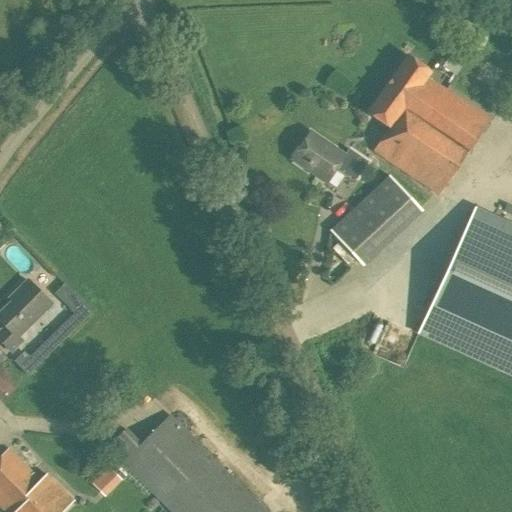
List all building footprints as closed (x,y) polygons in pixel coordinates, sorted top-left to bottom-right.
[(436,197),(490,118),(427,76),(430,72),(407,56),(367,112),(388,127),(372,152),(436,197)] [(345,154),(310,132),(291,160),(326,183),(337,167),(356,180),(367,162),(348,149),(345,154)] [(363,266),(422,211),(388,175),(329,231),(363,266)] [(511,215),(511,206),(506,204),(503,211),(511,215)] [(511,229),(476,213),(422,331),(511,372),(511,229)] [(0,232),(0,246),(14,235),(7,226),(0,232)] [(0,343),(11,355),(24,342),(19,337),(52,304),(27,280),(9,299),(11,301),(0,312),(0,320),(4,325),(0,328),(0,343)] [(73,313),(29,357),(23,352),(13,362),(27,376),(37,365),(91,312),(65,285),(55,295),(73,313)] [(18,385),(0,367),(0,366),(4,361),(7,359),(0,352),(0,401),(1,403),(18,385)] [(268,511),(171,413),(141,443),(126,428),(106,448),(121,463),(169,511),(268,511)] [(40,480),(9,449),(0,457),(0,506),(5,511),(62,511),(73,501),(46,474),(40,480)] [(113,497),(130,482),(112,462),(95,477),(113,497)]
